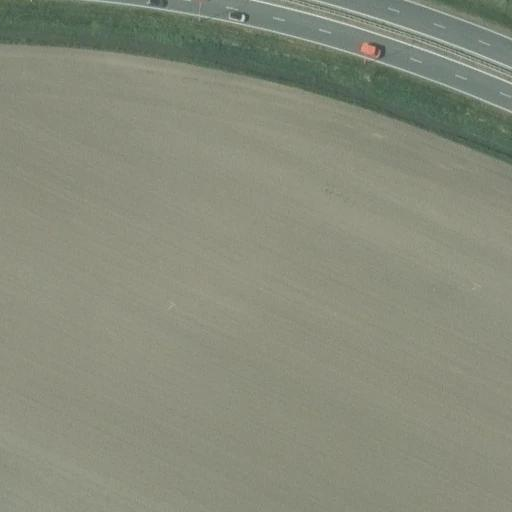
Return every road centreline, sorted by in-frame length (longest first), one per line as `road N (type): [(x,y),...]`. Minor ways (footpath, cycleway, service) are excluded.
road 1 (trunk): [(178,0),(369,45),(511,98)]
road 2 (trunk): [(511,55),(352,0)]
